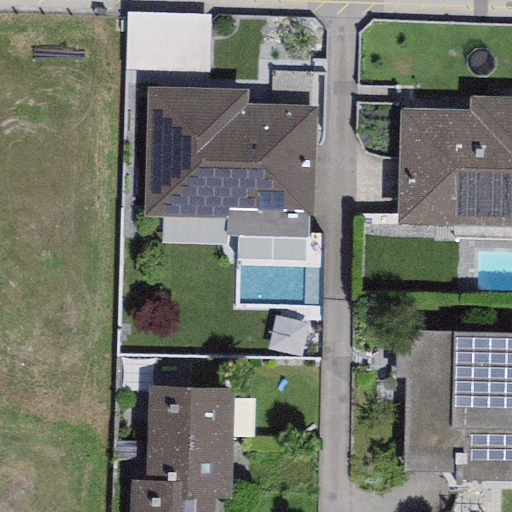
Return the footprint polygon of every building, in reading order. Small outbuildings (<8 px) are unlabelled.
[(137,65),(220,67),(221,9),(139,7),(137,65)] [(248,94),(146,91),(142,221),(225,223),(224,240),(308,242),(308,223),(315,223),(318,111),(247,109),(248,94)] [(475,122),(404,120),(401,223),(511,226),(511,108),(476,108),(475,122)] [(511,341),(418,340),(417,474),(511,474),(511,341)] [(227,401),(151,398),(149,493),(135,493),(134,511),(209,511),(210,502),(224,502),(227,401)]
